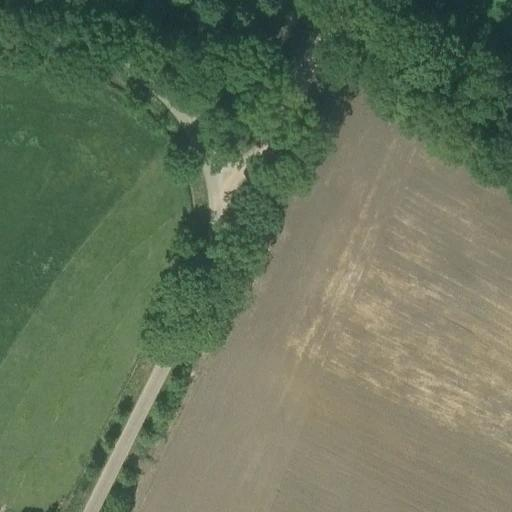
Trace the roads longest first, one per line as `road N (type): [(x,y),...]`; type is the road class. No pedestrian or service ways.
road 1 (unclassified): [(91,511),(190,313),(216,234),(216,185)]
road 2 (unclassified): [(0,34),(91,51),(134,69),(195,131),(216,185)]
road 3 (track): [(216,185),(253,161),(281,126),(340,0)]
